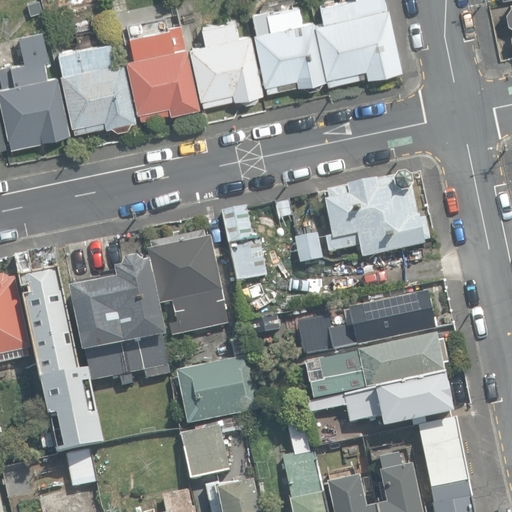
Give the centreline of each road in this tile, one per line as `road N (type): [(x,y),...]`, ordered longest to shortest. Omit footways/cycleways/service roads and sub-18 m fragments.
road 1 (residential): [(0,211),(458,115)]
road 2 (residential): [(511,353),(458,115)]
